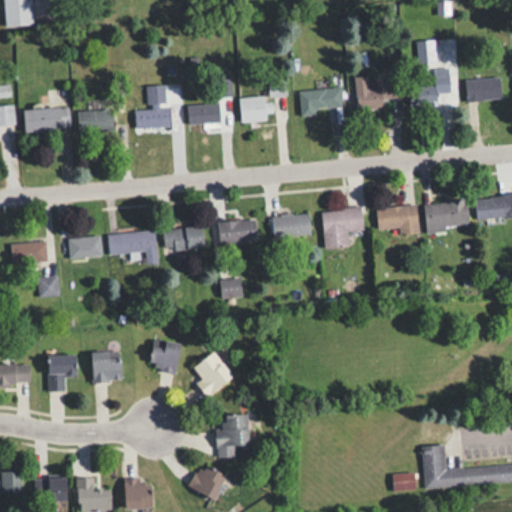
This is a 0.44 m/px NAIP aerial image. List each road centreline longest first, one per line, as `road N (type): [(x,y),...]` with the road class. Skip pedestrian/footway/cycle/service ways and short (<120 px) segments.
road 1 (residential): [(0,196),(511,148)]
road 2 (residential): [(0,423),(71,431),(152,426)]
